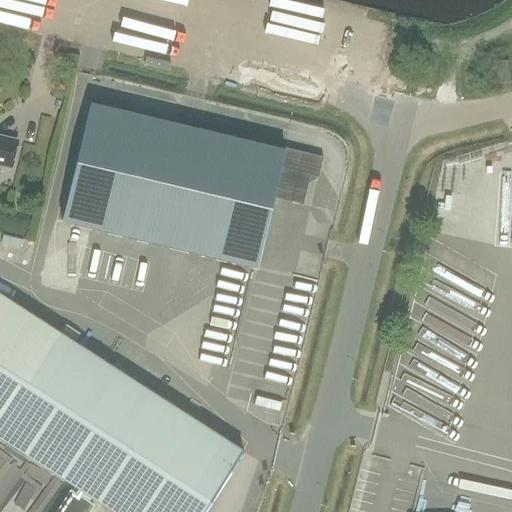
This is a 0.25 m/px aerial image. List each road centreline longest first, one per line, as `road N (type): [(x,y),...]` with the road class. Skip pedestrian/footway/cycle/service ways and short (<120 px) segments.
road 1 (unclassified): [(407,122),(361,100),(0,11)]
road 2 (unclassified): [(309,511),(407,122)]
road 3 (unknown): [(235,423),(272,244),(289,229),(314,226),(376,243)]
road 4 (unknown): [(108,38),(21,291)]
road 5 (unknown): [(21,291),(235,423)]
